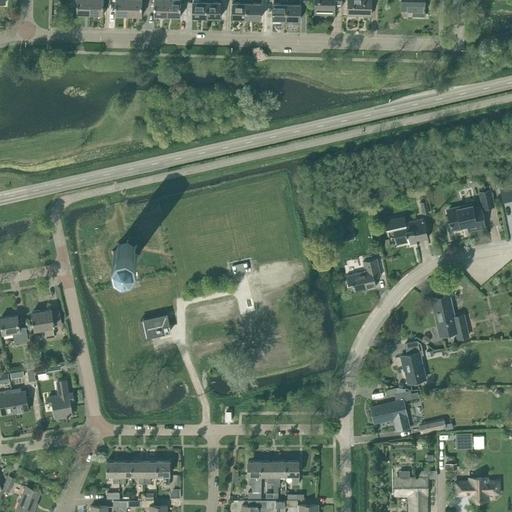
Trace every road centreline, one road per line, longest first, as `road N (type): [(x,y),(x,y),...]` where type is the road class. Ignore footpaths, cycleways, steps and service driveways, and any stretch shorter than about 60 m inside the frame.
road 1 (secondary): [(0,199),(511,83)]
road 2 (residential): [(26,35),(458,46),(459,0)]
road 3 (residential): [(345,428),(359,349),(397,291),(438,263),(511,247)]
road 4 (residential): [(93,434),(96,415),(64,266)]
road 5 (residential): [(213,429),(345,428)]
road 6 (residential): [(93,434),(213,429)]
